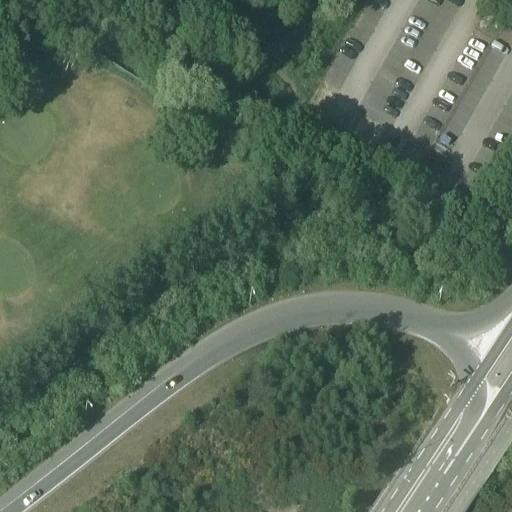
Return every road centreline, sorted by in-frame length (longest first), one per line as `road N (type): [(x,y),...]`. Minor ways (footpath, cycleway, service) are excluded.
road 1 (motorway): [(480,371),(441,338),(393,318),(325,315),(248,335),(14,511)]
road 2 (primary): [(480,371),(388,511)]
